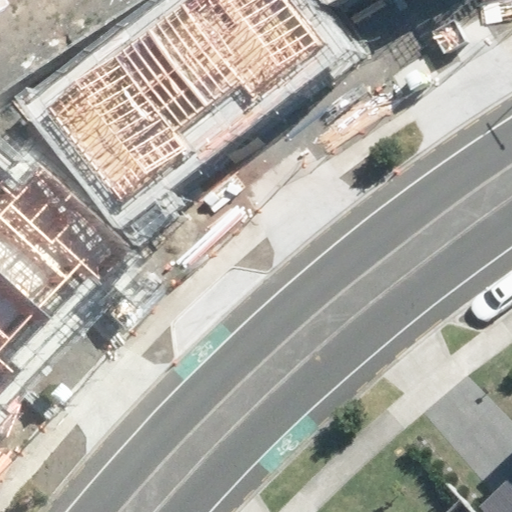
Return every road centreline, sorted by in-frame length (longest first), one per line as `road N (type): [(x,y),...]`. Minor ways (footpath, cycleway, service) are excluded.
road 1 (residential): [(41,511),(193,355),(373,205),(511,106)]
road 2 (residential): [(511,219),(420,268),(160,511)]
